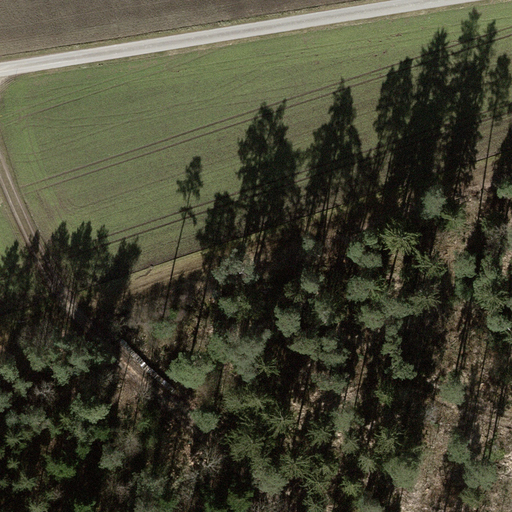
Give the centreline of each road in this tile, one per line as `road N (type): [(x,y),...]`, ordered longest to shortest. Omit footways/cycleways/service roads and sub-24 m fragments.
road 1 (track): [(0,157),(23,217),(78,314),(286,511)]
road 2 (residential): [(0,68),(443,0)]
